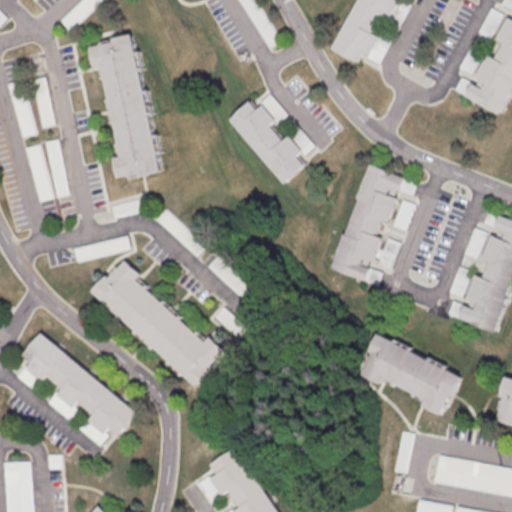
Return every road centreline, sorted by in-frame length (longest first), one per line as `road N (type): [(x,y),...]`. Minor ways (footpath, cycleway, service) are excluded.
road 1 (residential): [(0,226),(39,292),(153,387),(164,406),(169,463),(159,511)]
road 2 (residential): [(386,140),(413,94),(401,62),(433,0),(453,85),(444,94),(413,94)]
road 3 (residential): [(441,167),(399,281),(439,298),(483,184)]
road 4 (residential): [(17,255),(145,226),(245,313)]
road 5 (residential): [(511,195),(386,140),(345,99),(309,41)]
road 6 (residential): [(37,32),(90,235)]
road 7 (residential): [(0,372),(97,451)]
